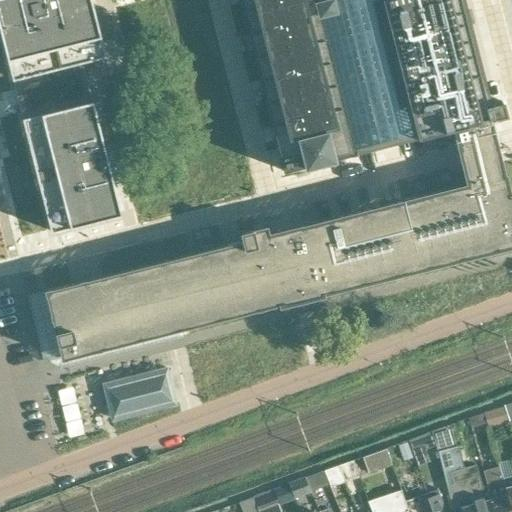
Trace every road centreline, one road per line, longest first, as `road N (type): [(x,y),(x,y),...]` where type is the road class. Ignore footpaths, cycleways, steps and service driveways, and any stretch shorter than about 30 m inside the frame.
road 1 (residential): [(0,490),(511,302)]
road 2 (residential): [(17,264),(269,203)]
road 3 (residential): [(269,203),(511,138)]
road 4 (residential): [(269,203),(217,0)]
